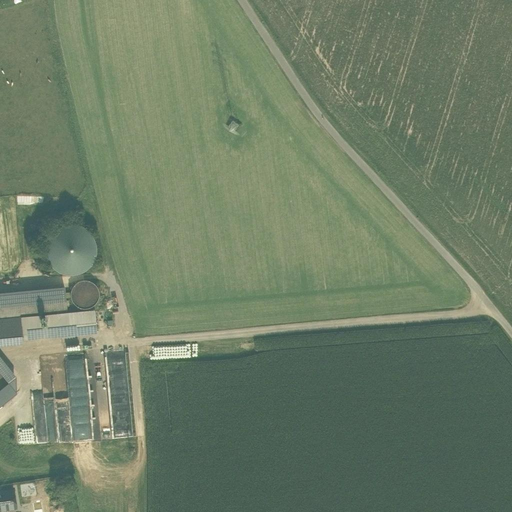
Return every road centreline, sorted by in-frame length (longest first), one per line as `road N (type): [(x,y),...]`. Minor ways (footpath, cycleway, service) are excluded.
road 1 (track): [(466,277),(116,342),(19,352)]
road 2 (unclassified): [(511,334),(318,115),(243,0)]
road 3 (track): [(116,342),(137,511)]
